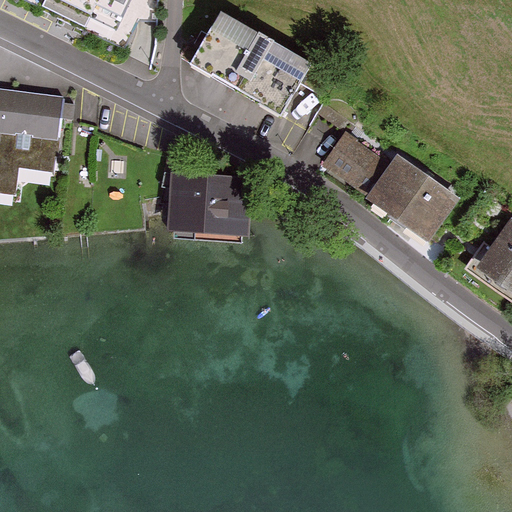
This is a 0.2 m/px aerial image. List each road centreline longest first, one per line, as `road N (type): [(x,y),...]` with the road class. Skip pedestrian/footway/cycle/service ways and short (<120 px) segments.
road 1 (residential): [(511,335),(335,201),(168,108)]
road 2 (residential): [(168,108),(0,24)]
